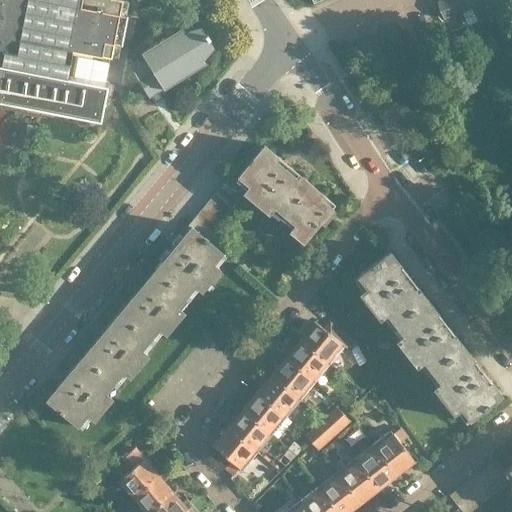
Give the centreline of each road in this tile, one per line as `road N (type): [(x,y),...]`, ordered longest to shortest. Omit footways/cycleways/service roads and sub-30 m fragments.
road 1 (tertiary): [(290,39),(0,389)]
road 2 (residential): [(387,188),(185,426),(187,448),(241,511)]
road 3 (residential): [(511,351),(387,188)]
road 4 (residential): [(387,188),(290,39)]
road 5 (residential): [(390,511),(511,419)]
